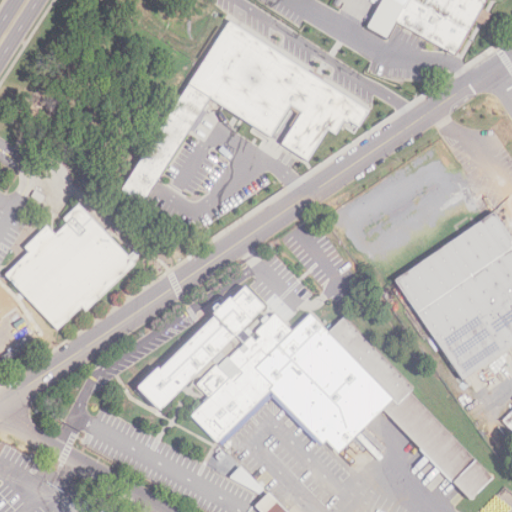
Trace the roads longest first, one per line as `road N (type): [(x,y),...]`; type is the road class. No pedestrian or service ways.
road 1 (tertiary): [(511,56),(0,405)]
road 2 (residential): [(167,511),(0,411)]
